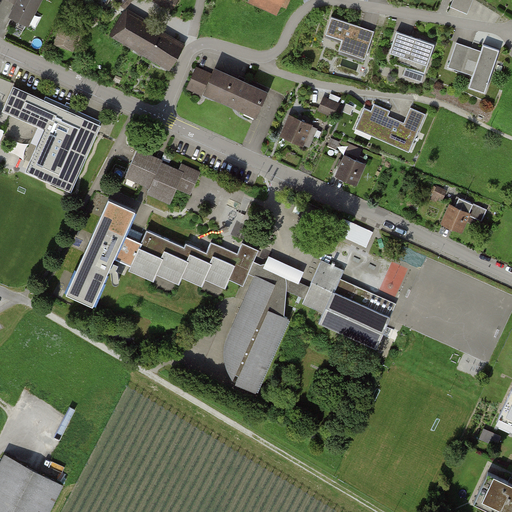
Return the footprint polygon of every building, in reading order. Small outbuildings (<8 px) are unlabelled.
[(0,0),(0,7),(2,8),(5,0),(7,0),(11,2),(11,0),(0,0)] [(11,0),(11,2),(19,6),(15,15),(32,23),(43,0),(11,0)] [(157,0),(173,9),(177,0),(157,0)] [(253,0),(253,2),(262,6),(263,3),(278,10),(281,0),(253,0)] [(473,1),(471,0),(454,0),(452,5),(468,12),(473,1)] [(124,12),(112,34),(171,68),(183,47),(124,12)] [(375,31),(332,16),(326,34),(342,40),(339,49),(366,58),(375,31)] [(64,28),(58,45),(75,51),(81,34),(64,28)] [(435,44),(397,31),(390,52),(396,54),(393,63),(425,74),(435,44)] [(485,92),(500,50),(484,44),(480,53),(471,50),(472,47),(457,42),(448,67),(458,70),(461,62),(476,67),(469,87),(485,92)] [(210,75),(196,69),(191,81),(205,88),(210,75)] [(215,69),(205,91),(257,114),(267,92),(215,69)] [(44,100),(15,87),(5,109),(46,128),(27,169),(71,189),(99,125),(74,114),(77,107),(67,103),(66,105),(46,96),(44,100)] [(327,98),(321,110),(336,116),(341,105),(327,98)] [(368,108),(358,130),(412,153),(428,116),(413,109),(406,125),(388,117),(391,111),(377,105),(374,111),(368,108)] [(295,116),(286,135),(306,143),(315,125),(295,116)] [(182,170),(138,151),(127,177),(152,188),(149,193),(171,203),(178,188),(191,193),(201,171),(185,164),(182,170)] [(349,156),(340,176),(360,185),(368,165),(349,156)] [(453,205),(445,224),(464,233),(472,216),(485,222),(491,209),(463,196),(459,208),(453,205)] [(109,199),(68,293),(95,305),(115,259),(134,267),(145,244),(125,236),(136,211),(109,199)] [(339,233),(368,246),(375,232),(346,219),(339,233)] [(145,244),(134,267),(133,271),(157,282),(160,274),(182,284),(185,278),(205,286),(208,279),(229,288),(232,280),(245,286),(250,273),(255,261),(260,250),(245,243),(240,253),(214,242),(209,253),(189,244),(188,247),(150,231),(145,244)] [(255,261),(250,273),(257,275),(230,336),(227,348),(226,358),(229,367),(233,374),(239,379),(237,382),(260,392),(293,317),(288,315),(289,301),(289,290),(307,297),(312,286),(255,261)] [(312,286),(307,297),(305,302),(325,311),(320,321),(379,346),(398,304),(343,280),(347,271),(323,261),(312,286)] [(393,262),(383,288),(391,291),(390,294),(399,297),(410,269),(393,262)] [(34,371),(21,404),(72,424),(84,395),(45,379),(47,374),(41,371),(40,374),(34,371)] [(511,390),(500,416),(511,421),(511,390)] [(492,452),(500,431),(485,426),(477,447),(492,452)] [(5,454),(0,464),(0,511),(49,511),(64,485),(5,454)] [(511,511),(511,483),(487,472),(474,501),(498,511),(511,511)]
